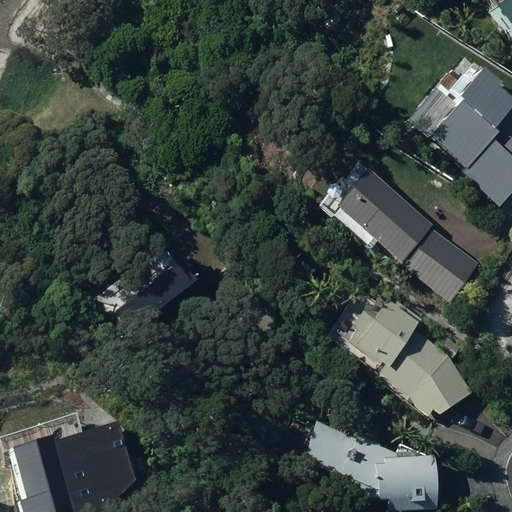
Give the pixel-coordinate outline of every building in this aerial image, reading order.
[(511,0),(495,0),(488,6),(511,36),(511,0)] [(455,172),(495,206),(511,185),(511,162),(511,161),(511,112),(511,114),(511,115),(511,120),(491,145),(483,138),(489,131),(484,127),(507,101),(489,85),(492,82),(473,65),(446,96),(451,101),(422,135),(459,168),(455,172)] [(359,168),(328,205),(332,208),(325,217),(359,245),(364,239),(443,303),(474,265),(426,226),(428,224),(359,168)] [(201,299),(176,268),(114,316),(138,347),(153,336),(156,339),(168,329),(166,327),(185,312),(187,314),(198,306),(196,303),(201,299)] [(441,352),(405,327),(413,315),(393,301),(389,306),(373,295),(369,300),(360,294),(327,341),(369,370),(365,376),(422,416),(428,408),(433,415),(468,392),(441,352)] [(302,421),(281,458),(325,476),(327,476),(332,478),(332,483),(343,500),(367,498),(367,500),(378,499),(379,511),(396,511),(432,508),(426,455),(397,458),(371,447),(372,444),(347,434),(345,438),(302,421)]
